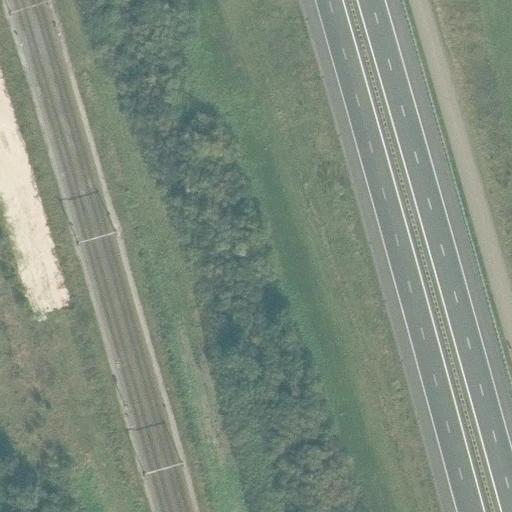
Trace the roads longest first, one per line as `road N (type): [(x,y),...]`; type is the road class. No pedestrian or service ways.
road 1 (motorway): [(325,0),(468,511)]
road 2 (motorway): [(511,508),(368,0)]
road 3 (unclassified): [(511,348),(410,0)]
